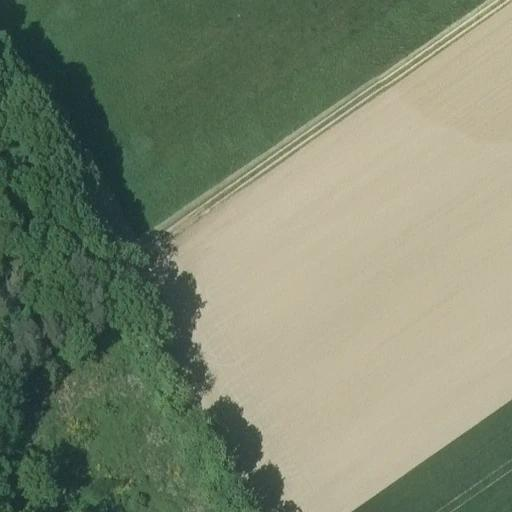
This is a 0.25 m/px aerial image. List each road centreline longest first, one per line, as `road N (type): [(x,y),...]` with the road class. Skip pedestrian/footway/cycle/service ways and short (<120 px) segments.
road 1 (track): [(111,276),(510,0)]
road 2 (track): [(241,511),(111,276)]
road 3 (track): [(111,276),(0,89)]
road 4 (track): [(0,374),(111,276)]
